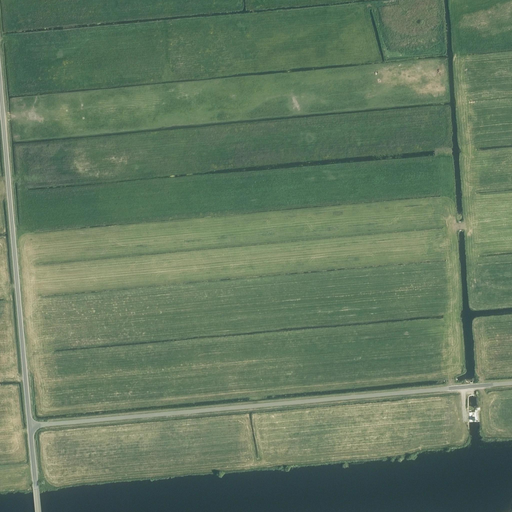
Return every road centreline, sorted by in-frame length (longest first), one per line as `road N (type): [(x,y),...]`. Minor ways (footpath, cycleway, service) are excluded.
road 1 (unclassified): [(29,425),(511,383)]
road 2 (unclassified): [(29,425),(0,94)]
